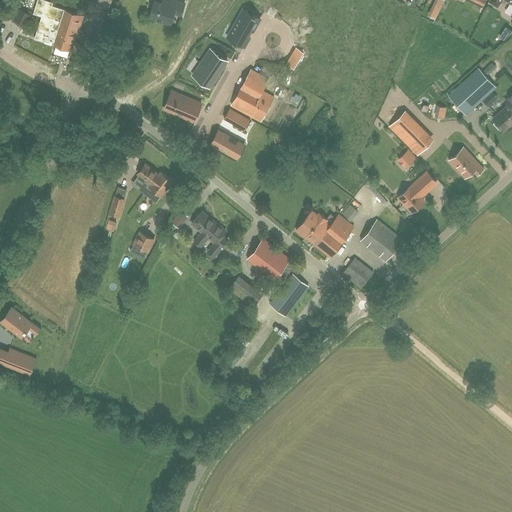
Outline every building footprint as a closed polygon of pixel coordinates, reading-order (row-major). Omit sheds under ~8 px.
[(42,15),(35,37),(53,43),(53,44),(71,50),(79,27),(80,27),(84,15),(53,5),(54,2),(48,0),(37,0),(34,13),(42,15)] [(155,1),(150,16),(171,22),(174,12),(182,14),(185,2),(176,0),(162,0),(162,3),(155,1)] [(26,27),(33,15),(18,7),(12,19),(26,27)] [(243,8),(228,35),(245,45),(250,36),(248,35),(251,30),(253,31),(261,18),(243,8)] [(296,47),(284,67),(289,70),(291,67),(294,69),(304,52),(296,47)] [(227,60),(218,53),(211,49),(193,75),(209,86),(223,67),(227,60)] [(484,69),(489,74),(497,67),(493,62),(484,69)] [(466,114),(496,86),(479,67),(448,95),(466,114)] [(252,69),(232,104),(255,117),(261,121),(274,97),(263,91),(269,78),(252,69)] [(201,103),(181,95),(172,91),(170,95),(164,109),(175,114),(175,113),(184,116),(183,117),(194,121),(197,115),(199,110),(201,103)] [(493,118),(494,119),(494,122),(500,129),(504,129),(504,130),(511,122),(511,94),(506,100),(509,104),(493,118)] [(230,122),(245,130),(250,120),(236,112),(230,108),(224,118),(230,122)] [(212,140),(209,145),(231,158),(237,161),(246,144),(241,141),(224,131),(218,128),(212,140)] [(423,134),(411,147),(418,155),(431,142),(423,134)] [(484,169),(464,147),(449,160),(465,178),(474,170),(478,174),(484,169)] [(156,202),(162,195),(166,191),(164,190),(172,180),(161,172),(160,174),(146,163),(144,165),(142,164),(138,170),(140,171),(138,173),(142,176),(135,185),(146,194),(156,202)] [(399,196),(412,211),(424,201),(420,196),(437,182),(427,171),(399,196)] [(118,187),(115,195),(114,195),(109,213),(121,217),(126,198),(125,198),(127,189),(118,187)] [(312,209),(296,229),(305,237),(306,236),(330,255),(354,225),(339,214),(331,224),(326,221),(328,219),(319,212),(318,214),(312,209)] [(202,211),(192,223),(202,231),(195,241),(201,246),(209,237),(217,243),(209,252),(214,257),(222,247),(222,248),(229,240),(222,235),(226,230),(202,211)] [(114,232),(117,222),(108,219),(106,229),(114,232)] [(403,240),(377,219),(361,240),(386,260),(403,240)] [(132,244),(134,245),(149,253),(156,239),(139,230),(132,244)] [(290,258),(264,238),(247,258),(274,279),(290,258)] [(373,271),(355,257),(343,273),(361,287),(373,271)] [(229,287),(253,306),(263,293),(239,274),(229,287)] [(293,274),(271,303),(286,315),(309,285),(293,274)] [(32,322),(13,306),(0,322),(20,337),(28,327),(32,322)] [(10,348),(8,351),(0,348),(0,363),(30,376),(37,358),(10,348)]
